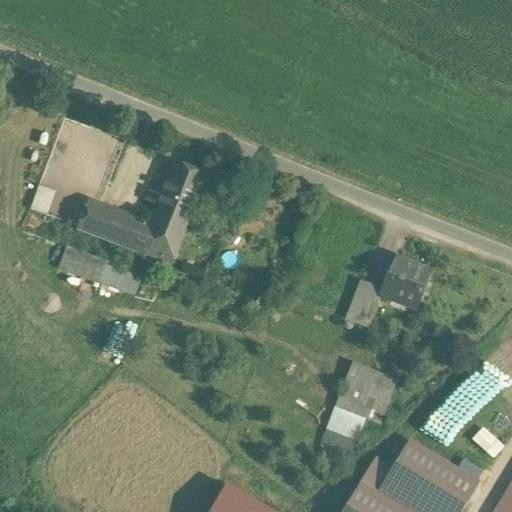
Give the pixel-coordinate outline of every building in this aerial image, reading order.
[(206,174),(172,161),(159,196),(192,209),(206,174)] [(100,205),(40,182),(29,210),(89,233),(100,205)] [(159,196),(148,224),(100,205),(89,233),(171,265),(192,209),(159,196)] [(70,251),(63,270),(86,278),(93,259),(70,251)] [(433,272),(397,258),(391,273),(390,273),(383,289),(380,296),(381,297),(417,311),(433,272)] [(102,264),(95,282),(133,297),(140,279),(102,264)] [(383,289),(361,281),(346,319),(368,328),(381,297),(380,296),(383,289)] [(399,380),(352,362),(335,407),(382,425),(399,380)]
